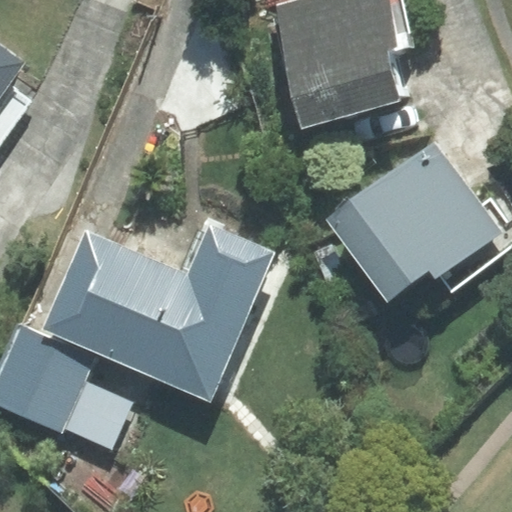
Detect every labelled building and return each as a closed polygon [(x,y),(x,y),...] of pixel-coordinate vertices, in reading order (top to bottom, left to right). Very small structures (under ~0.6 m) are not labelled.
[(411,0),(294,0),(277,5),(303,98),(321,93),(329,122),(428,94),(413,41),(422,38),(411,0)] [(43,60),(0,29),(0,149),(14,130),(0,121),(43,60)] [(511,235),(511,217),(451,138),(352,214),(415,295),(456,264),(463,273),(511,235)] [(206,269),(109,228),(66,328),(231,397),(295,247),(228,219),(206,269)] [(57,337),(29,325),(0,393),(0,401),(72,432),(104,357),(57,337)]
